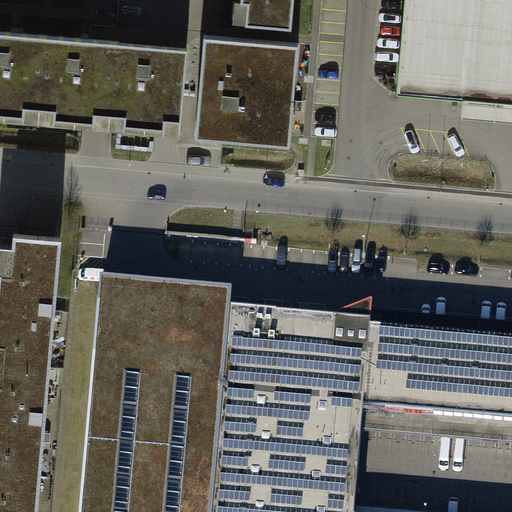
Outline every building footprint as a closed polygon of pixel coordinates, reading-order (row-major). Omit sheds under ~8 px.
[(0,0),(0,111),(20,113),(22,101),(56,105),(55,115),(90,118),(91,108),(128,111),(127,121),(161,124),(162,114),(179,115),(185,49),(0,32),(0,0),(241,0),(241,1),(248,2),(246,24),(294,28),(296,0),(0,0)] [(511,0),(403,0),(395,93),(461,98),(511,102),(511,0)] [(300,42),(205,34),(196,137),(292,146),(300,42)] [(511,102),(461,98),(459,118),(511,122),(511,102)] [(37,511),(61,240),(14,236),(13,248),(0,246),(0,511),(37,511)] [(511,338),(236,315),(237,302),(99,290),(79,511),(353,511),(360,445),(511,457),(511,338)]
